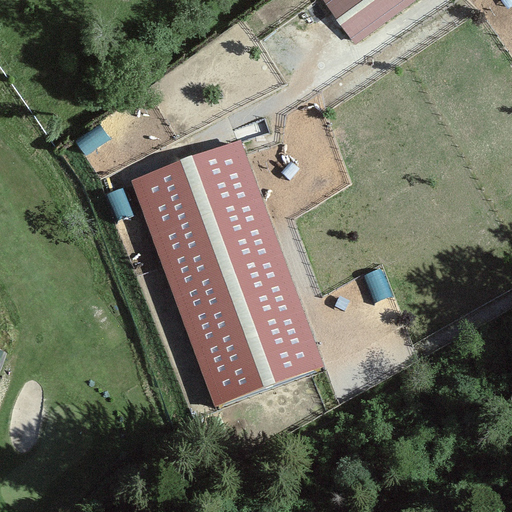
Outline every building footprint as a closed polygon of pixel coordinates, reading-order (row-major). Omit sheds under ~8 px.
[(324,0),(355,42),(412,0),(324,0)] [(112,139),(102,124),(77,139),(87,154),(112,139)] [(241,145),(133,186),(217,410),(325,370),(244,153),(241,145)] [(337,157),(321,164),(332,191),(348,184),(337,157)] [(122,189),(106,196),(117,223),(133,216),(122,189)] [(381,274),(364,280),(373,303),(390,296),(381,274)]
